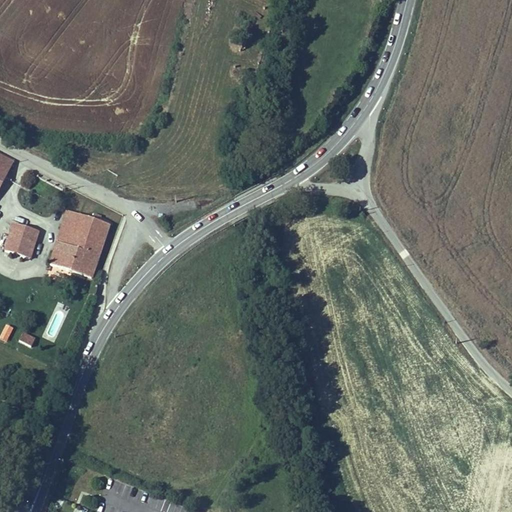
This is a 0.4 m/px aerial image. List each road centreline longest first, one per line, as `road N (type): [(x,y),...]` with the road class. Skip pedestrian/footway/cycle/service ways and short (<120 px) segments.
road 1 (unclassified): [(354,187),(462,339),(511,390)]
road 2 (secondary): [(46,472),(110,316)]
road 3 (unclassified): [(0,143),(134,212)]
road 4 (secondary): [(169,252),(292,178)]
